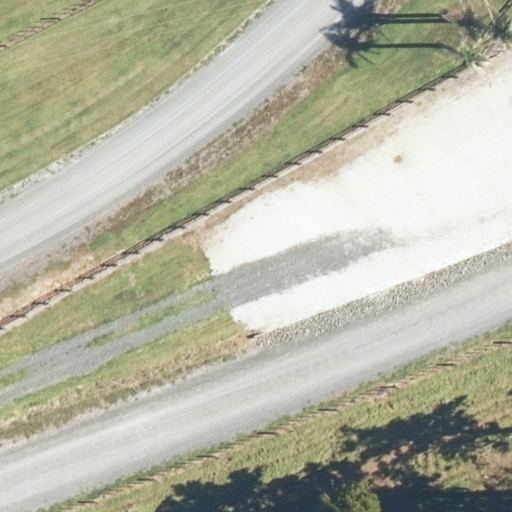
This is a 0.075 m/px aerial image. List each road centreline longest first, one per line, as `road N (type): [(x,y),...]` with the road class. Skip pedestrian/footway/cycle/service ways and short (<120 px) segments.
road 1 (track): [(0,485),(511,287)]
road 2 (track): [(0,184),(197,57),(259,0)]
